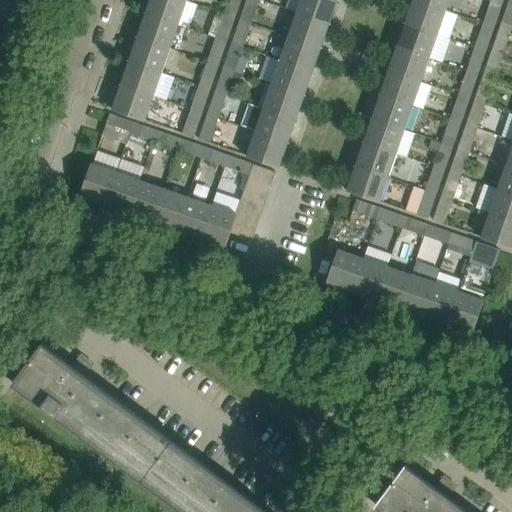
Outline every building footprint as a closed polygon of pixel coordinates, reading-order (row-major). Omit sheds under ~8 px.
[(0,0),(0,17),(2,18),(8,0),(0,0)] [(8,0),(2,18),(26,27),(27,27),(36,0),(8,0)] [(178,25),(187,1),(183,0),(151,0),(147,14),(178,25)] [(227,0),(223,14),(235,18),(240,0),(227,0)] [(259,0),(246,0),(240,20),(252,24),(259,0)] [(336,0),(300,0),(296,12),(328,24),(336,0)] [(413,0),(405,23),(439,35),(448,11),(415,0),(413,0)] [(415,0),(448,11),(451,0),(415,0)] [(490,0),(482,23),(494,27),(502,3),(492,0),(490,0)] [(511,28),(511,6),(507,5),(499,29),(511,33),(511,28)] [(328,24),(296,12),(287,36),(320,47),(328,24)] [(147,14),(138,38),(170,49),(178,25),(147,14)] [(223,14),(215,38),(226,41),(235,18),(223,14)] [(252,24),(240,20),(232,43),(243,47),(252,24)] [(397,47),(431,59),(439,35),(405,23),(397,47)] [(474,47),(485,51),(494,27),(482,23),(474,47)] [(499,29),(491,53),(502,57),(511,33),(499,29)] [(320,47),(287,36),(279,60),(312,71),(320,47)] [(162,72),(170,49),(138,38),(130,61),(162,72)] [(215,38),(207,61),(218,65),(226,41),(215,38)] [(243,47),(232,43),(224,67),(235,71),(243,47)] [(389,71),(423,83),(431,59),(397,47),(389,71)] [(466,71),(477,75),(485,51),(474,47),(466,71)] [(502,57),(491,53),(483,77),(494,81),(502,57)] [(13,64),(0,59),(0,71),(9,75),(13,64)] [(312,71),(279,60),(271,84),(304,95),(312,71)] [(130,61),(122,85),(154,96),(162,72),(130,61)] [(207,61),(198,85),(210,89),(218,65),(207,61)] [(235,71),(224,67),(215,91),(227,95),(235,98),(243,74),(235,71)] [(380,95),(414,106),(423,83),(389,71),(380,95)] [(457,95),(469,99),(477,75),(466,71),(457,95)] [(483,77),(474,101),(486,105),(494,81),(483,77)] [(304,95),(271,84),(263,108),(295,119),(304,95)] [(111,108),(113,109),(113,110),(145,121),(154,96),(122,85),(114,108),(111,108)] [(190,109),(201,113),(210,89),(198,85),(190,109)] [(227,95),(215,91),(207,115),(219,119),(227,95)] [(372,119),(406,130),(414,106),(380,95),(372,119)] [(449,118),(461,122),(469,99),(457,95),(449,118)] [(486,105),(474,101),(466,125),(477,129),(486,105)] [(295,119),(263,108),(254,131),(287,143),(295,119)] [(193,138),(201,113),(190,109),(182,134),(193,138)] [(199,140),(210,144),(219,119),(207,115),(199,140)] [(105,125),(102,135),(101,137),(125,145),(129,133),(130,134),(133,125),(108,117),(105,125)] [(441,143),(452,146),(461,122),(449,118),(441,143)] [(364,142),(398,154),(406,130),(372,119),(364,142)] [(130,134),(153,142),(156,133),(133,125),(130,134)] [(466,125),(458,148),(469,152),(477,129),(466,125)] [(254,131),(246,156),(279,168),(287,143),(254,131)] [(153,142),(177,150),(180,141),(156,133),(153,142)] [(204,150),(180,141),(177,150),(201,158),(204,150)] [(356,166),(389,178),(398,154),(364,142),(356,166)] [(433,166),(444,170),(452,146),(441,143),(433,166)] [(469,152),(458,148),(450,172),(461,176),(469,152)] [(228,158),(204,150),(201,158),(225,166),(228,158)] [(252,166),(228,158),(225,166),(249,175),(252,166)] [(116,172),(92,164),(91,164),(80,196),(81,196),(80,198),(81,198),(82,196),(105,204),(104,206),(116,172)] [(272,183),(274,175),(275,172),(254,165),(253,167),(252,166),(249,175),(250,175),(250,176),(272,183)] [(511,167),(506,165),(498,189),(511,193),(511,167)] [(356,166),(347,191),(381,203),(389,178),(356,166)] [(424,190),(436,194),(444,170),(433,166),(424,190)] [(128,214),(128,215),(140,181),(116,172),(104,206),(105,206),(105,205),(129,213),(128,214)] [(450,172),(441,196),(453,200),(461,176),(450,172)] [(268,195),(272,183),(250,176),(246,187),(268,195)] [(152,223),(164,189),(140,181),(128,215),(129,215),(129,213),(152,221),(152,223)] [(264,206),(268,195),(246,187),(242,198),(264,206)] [(153,221),(177,229),(188,197),(164,189),(152,223),(153,221)] [(511,193),(498,189),(489,213),(511,220),(511,193)] [(436,194),(424,190),(416,214),(427,218),(436,194)] [(444,224),(453,200),(441,196),(433,220),(444,224)] [(177,229),(200,238),(211,205),(188,197),(177,229),(176,231),(177,231),(177,229)] [(242,198),(238,209),(260,217),(264,206),(242,198)] [(377,219),(381,208),(356,200),(352,210),(377,219)] [(236,214),(211,205),(200,238),(200,239),(201,240),(201,238),(224,246),(223,248),(224,248),(224,246),(225,246),(230,233),(234,220),(236,214)] [(377,219),(401,227),(405,216),(381,208),(377,219)] [(256,228),(260,217),(238,209),(236,214),(234,220),(256,228)] [(511,220),(489,213),(481,237),(511,248),(511,220)] [(401,227),(425,235),(428,224),(405,216),(401,227)] [(256,228),(234,220),(230,233),(252,240),(256,228)] [(425,235),(448,244),(452,233),(428,224),(425,235)] [(476,241),(452,233),(448,244),(472,252),(476,241)] [(482,243),(476,241),(472,252),(496,260),(497,261),(500,250),(482,243)] [(351,292),(363,259),(338,250),(327,282),(328,282),(327,284),(328,284),(329,282),(352,290),(351,292)] [(375,301),(387,267),(363,259),(351,292),(352,292),(352,290),(375,298),(375,300),(375,301)] [(411,275),(387,267),(375,301),(376,301),(376,299),(399,307),(399,309),(411,275)] [(423,315),(435,283),(411,275),(399,309),(400,307),(423,315)] [(447,323),(458,292),(435,283),(423,315),(423,317),(424,317),(424,315),(447,323)] [(458,292),(447,323),(447,325),(447,326),(448,324),(471,332),(470,334),(471,334),(472,332),(483,300),(458,292)] [(269,511),(85,374),(87,372),(80,366),(84,360),(85,361),(85,360),(78,355),(80,357),(74,366),(44,344),(44,343),(44,342),(13,384),(14,384),(185,511),(269,511)] [(469,511),(448,496),(450,494),(442,488),(447,482),(448,482),(441,476),(440,477),(443,479),(436,487),(407,466),(408,465),(407,464),(376,506),(377,506),(385,511),(469,511)]
